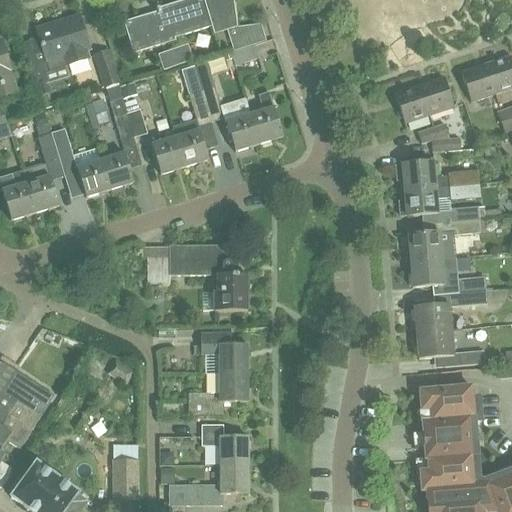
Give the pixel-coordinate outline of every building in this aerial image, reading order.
[(177,11),(185,37),(212,29),(215,36),(237,29),(233,0),(199,0),(200,4),(177,11)] [(185,37),(177,11),(161,16),(161,11),(157,12),(158,15),(125,25),(134,55),(175,42),(175,40),(185,37)] [(66,59),(64,59),(66,67),(89,60),(87,53),(90,52),(80,17),(65,22),(69,34),(59,38),(66,59)] [(69,34),(65,22),(37,31),(39,39),(45,60),(30,65),(41,103),(49,100),(47,95),(51,94),(48,83),(47,83),(44,74),(66,67),(64,59),(66,59),(59,38),(69,34)] [(95,48),(105,46),(99,25),(89,28),(95,48)] [(0,98),(17,93),(10,70),(11,70),(2,41),(0,41),(0,98)] [(188,45),(158,55),(164,71),(194,61),(188,45)] [(235,67),(259,59),(255,46),(231,53),(235,67)] [(105,89),(120,84),(110,53),(95,58),(105,89)] [(496,96),(511,90),(511,62),(510,58),(486,66),(496,96)] [(472,104),(496,96),(486,66),(462,75),(472,104)] [(420,88),(430,117),(454,109),(445,80),(420,88)] [(430,117),(420,88),(395,97),(405,125),(430,117)] [(202,92),(189,96),(197,121),(199,128),(212,124),(202,92)] [(251,116),(260,146),(284,139),(270,94),(259,98),(264,113),(251,116)] [(122,143),(135,139),(127,115),(123,99),(110,103),(115,118),(114,119),(122,143)] [(511,121),(511,108),(497,114),(502,125),(511,121)] [(127,115),(135,139),(148,135),(141,111),(127,115)] [(5,116),(0,117),(0,128),(9,126),(5,116)] [(260,146),(251,116),(227,124),(236,153),(260,146)] [(177,139),(186,169),(210,161),(200,132),(199,128),(197,121),(173,128),(174,131),(177,139)] [(511,133),(511,121),(502,125),(506,136),(510,134),(511,133)] [(445,125),(418,134),(422,146),(432,144),(450,140),(445,125)] [(9,126),(0,128),(0,140),(12,137),(9,126)] [(164,134),(167,142),(152,147),(161,176),(186,169),(177,139),(174,131),(164,134)] [(67,133),(53,137),(67,183),(81,179),(78,169),(67,133)] [(53,137),(40,142),(47,164),(51,178),(64,174),(53,137)] [(445,153),(462,151),(461,139),(450,140),(432,144),(433,154),(445,153)] [(485,157),(496,157),(496,148),(485,148),(485,157)] [(102,162),(111,192),(134,184),(125,155),(102,162)] [(111,192),(102,162),(78,169),(81,179),(87,199),(111,192)] [(47,164),(23,172),(36,215),(61,208),(51,178),(47,164)] [(397,182),(403,182),(404,192),(449,189),(448,177),(435,178),(434,164),(402,166),(402,167),(396,168),(397,182)] [(36,215),(23,172),(12,175),(16,188),(3,192),(12,222),(36,215)] [(448,175),(448,177),(449,189),(480,186),(479,172),(448,175)] [(481,200),(480,186),(449,189),(451,203),(481,200)] [(406,218),(439,216),(438,201),(450,200),(449,189),(404,192),(405,203),(399,204),(400,218),(406,218)] [(453,211),(454,224),(481,222),(485,221),(486,221),(486,219),(503,217),(502,210),(485,212),(485,209),(479,209),(453,211)] [(481,222),(454,224),(455,237),(482,235),(481,222)] [(451,242),(450,234),(408,237),(411,263),(456,260),(455,241),(451,242)] [(216,314),(249,313),(249,276),(240,276),(240,248),(171,249),(171,248),(142,249),(142,260),(148,259),(148,285),(171,285),(170,278),(219,278),(219,293),(216,293),(216,314)] [(413,290),(455,286),(454,277),(458,277),(456,260),(411,263),(413,290)] [(485,279),(458,281),(460,296),(486,293),(485,279)] [(460,296),(438,298),(439,308),(449,307),(450,310),(487,306),(486,293),(460,296)] [(439,308),(414,310),(416,324),(410,325),(411,336),(452,332),(450,310),(449,307),(439,308)] [(453,354),(452,332),(411,336),(412,346),(417,346),(419,361),(447,359),(454,358),(453,354)] [(220,356),(220,376),(248,376),(248,347),(223,347),(223,336),(202,336),(202,346),(194,347),(194,356),(202,356),(202,357),(220,356)] [(484,352),(453,354),(454,358),(447,359),(448,368),(485,365),(484,352)] [(511,367),(498,369),(499,379),(511,377),(511,367)] [(3,393),(0,391),(0,452),(6,442),(20,451),(54,398),(16,373),(3,393)] [(224,404),(249,404),(248,376),(220,376),(207,376),(208,396),(189,396),(189,416),(224,416),(224,404)] [(474,422),(471,388),(419,392),(421,411),(430,411),(431,423),(422,424),(425,460),(428,460),(429,473),(420,473),(422,493),(428,492),(429,503),(427,503),(428,511),(480,511),(474,489),(468,423),(474,422)] [(222,467),(249,467),(249,438),(224,439),(224,427),(203,428),(203,448),(221,448),(222,467)] [(114,462),(114,502),(139,502),(139,462),(114,462)] [(36,466),(12,500),(28,511),(81,511),(88,503),(36,466)] [(225,495),(250,495),(249,467),(222,467),(222,487),(203,487),(203,486),(169,486),(169,508),(204,507),(204,508),(225,507),(225,495)] [(511,511),(511,478),(487,488),(474,489),(480,511),(511,511)]
